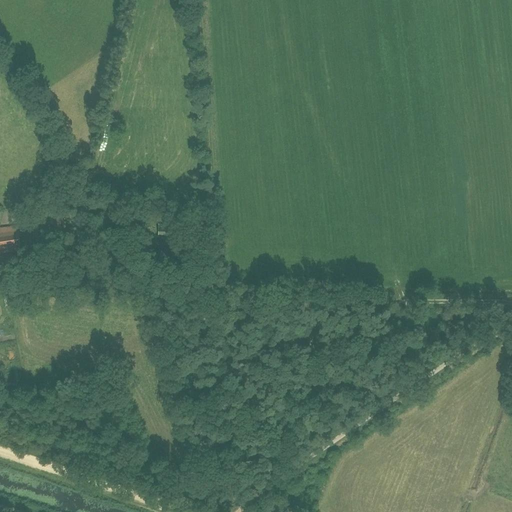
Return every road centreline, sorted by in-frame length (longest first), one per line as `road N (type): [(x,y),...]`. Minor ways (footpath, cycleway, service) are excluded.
road 1 (track): [(206,0),(222,465),(244,510)]
road 2 (track): [(242,511),(511,324)]
road 3 (track): [(216,275),(511,296)]
road 4 (track): [(0,449),(187,511)]
